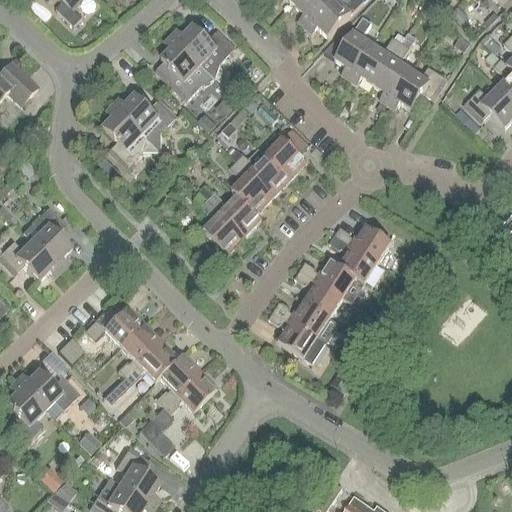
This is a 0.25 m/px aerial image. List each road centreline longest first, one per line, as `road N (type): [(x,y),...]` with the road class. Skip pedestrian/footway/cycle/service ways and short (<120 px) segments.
road 1 (residential): [(264,393),(393,470),(428,478),(511,451)]
road 2 (residential): [(220,354),(294,250),(358,190),(366,172)]
road 3 (residential): [(366,172),(296,93),(281,64),(211,0)]
road 4 (residential): [(120,254),(61,182),(74,82)]
road 5 (residential): [(0,370),(120,254)]
road 6 (residential): [(185,511),(264,393)]
road 7 (residential): [(220,354),(120,254)]
road 8 (residential): [(74,82),(170,0)]
